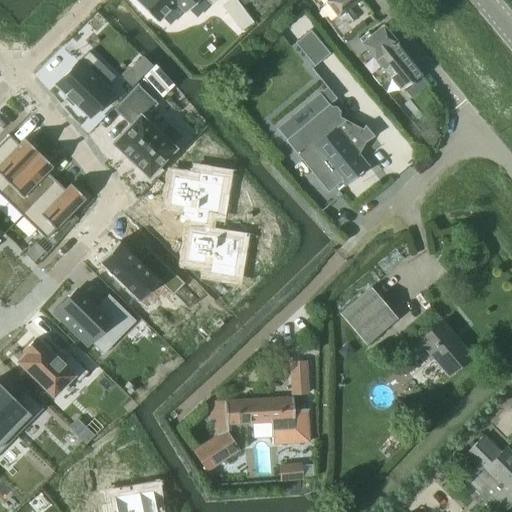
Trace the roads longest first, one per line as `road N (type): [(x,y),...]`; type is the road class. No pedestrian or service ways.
road 1 (residential): [(0,328),(108,205),(105,187),(14,76)]
road 2 (residential): [(511,168),(378,0)]
road 3 (track): [(377,220),(479,130)]
